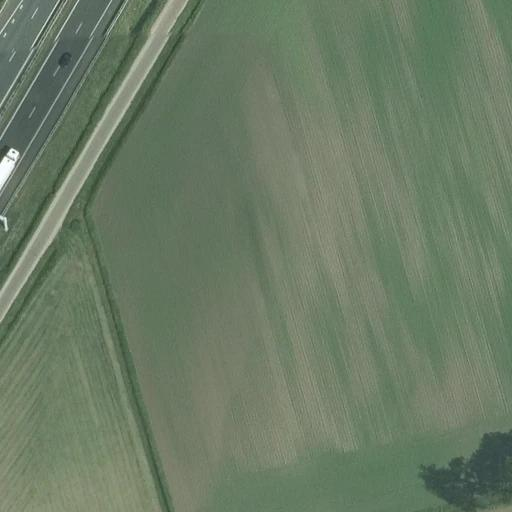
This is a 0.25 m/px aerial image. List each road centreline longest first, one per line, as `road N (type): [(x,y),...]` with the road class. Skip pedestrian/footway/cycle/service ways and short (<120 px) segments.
road 1 (unclassified): [(0,301),(183,0)]
road 2 (motorway): [(0,164),(97,0)]
road 3 (unclassified): [(0,421),(78,300)]
